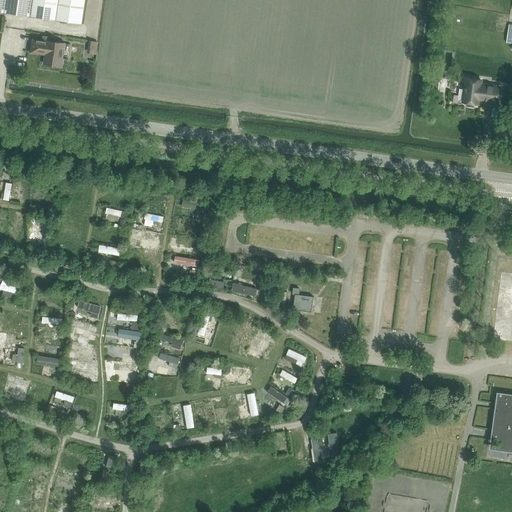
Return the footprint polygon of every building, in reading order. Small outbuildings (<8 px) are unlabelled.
[(0,0),(0,12),(82,24),(85,0),(0,0)] [(44,64),(61,66),(64,43),(54,42),(55,38),(43,36),(42,40),(32,39),(30,52),(45,54),(44,64)] [(95,54),(97,42),(89,41),(87,53),(95,54)] [(479,100),(498,103),(500,87),(481,85),(482,81),(462,78),(460,87),(465,87),(463,102),(478,104),(479,100)] [(9,200),(12,183),(6,182),(4,192),(2,192),(1,199),(9,200)] [(29,201),(32,184),(26,183),(23,200),(29,201)] [(154,190),(148,189),(147,195),(157,197),(156,200),(163,202),(163,199),(167,200),(169,194),(162,192),(163,188),(155,186),(154,190)] [(114,197),(123,199),(124,192),(116,190),(114,197)] [(202,202),(183,199),(182,206),(190,208),(190,210),(195,211),(195,209),(201,210),(201,207),(202,208),(203,204),(202,204),(202,202)] [(128,211),(107,206),(105,213),(107,213),(106,218),(107,218),(107,220),(117,222),(118,219),(120,219),(120,216),(127,218),(128,211)] [(147,212),(146,212),(144,218),(146,218),(145,225),(152,226),(153,224),(160,225),(160,222),(163,222),(164,222),(164,219),(163,219),(164,216),(149,213),(149,212),(147,211),(147,212)] [(205,222),(183,217),(182,224),(203,228),(205,222)] [(63,219),(62,225),(83,227),(83,221),(63,219)] [(25,241),(27,222),(21,221),(20,232),(17,231),(16,236),(19,237),(18,240),(25,241)] [(45,245),(47,224),(40,224),(39,234),(35,233),(34,244),(37,244),(37,245),(45,245)] [(158,234),(137,230),(136,237),(157,241),(158,234)] [(199,241),(177,237),(176,245),(178,245),(178,247),(181,248),(181,246),(198,249),(199,241)] [(120,248),(100,245),(99,252),(119,255),(119,254),(120,255),(121,252),(120,252),(120,248)] [(71,250),(59,246),(56,252),(68,257),(71,250)] [(180,254),(188,255),(189,248),(181,247),(180,254)] [(140,256),(154,258),(155,251),(141,249),(140,256)] [(196,258),(175,255),(174,263),(184,264),(184,267),(189,268),(190,265),(195,266),(195,265),(199,266),(200,259),(196,259),(196,258)] [(263,278),(255,275),(253,282),(261,284),(263,278)] [(511,277),(506,276),(498,336),(511,337),(511,277)] [(224,288),(225,281),(208,278),(206,285),(224,288)] [(16,293),(18,287),(11,285),(11,281),(3,279),(2,283),(1,283),(0,286),(0,288),(4,290),(2,295),(11,297),(12,292),(16,293)] [(258,288),(234,282),(232,290),(256,296),(258,288)] [(65,298),(41,294),(40,301),(53,304),(53,306),(57,306),(57,304),(64,305),(65,298)] [(269,295),(262,294),(261,301),(267,302),(267,303),(270,304),(271,297),(269,296),(269,295)] [(295,294),(293,310),(312,312),(314,297),(295,294)] [(97,317),(101,305),(79,299),(77,307),(92,311),(91,315),(97,317)] [(79,310),(77,317),(84,319),(86,312),(79,310)] [(211,313),(204,311),(198,333),(205,335),(209,320),(211,321),(213,317),(210,316),(211,313)] [(137,321),(138,314),(133,314),(133,313),(126,312),(125,313),(118,313),(118,319),(122,320),(121,321),(124,321),(124,320),(127,320),(127,322),(130,322),(130,320),(137,321)] [(188,317),(171,313),(170,320),(187,324),(188,317)] [(62,325),(63,318),(43,316),(42,323),(53,324),(53,326),(56,326),(56,324),(62,325)] [(6,320),(5,327),(27,331),(28,324),(6,320)] [(95,332),(97,326),(75,320),(74,326),(95,332)] [(141,321),(132,321),(132,329),(141,330),(141,321)] [(247,326),(241,323),(234,342),(240,345),(247,326)] [(256,331),(258,327),(251,324),(251,325),(250,325),(248,328),(250,328),(249,329),(252,330),(251,331),(254,333),(255,331),(256,331)] [(207,331),(214,333),(216,327),(209,325),(207,331)] [(143,331),(119,327),(118,336),(142,340),(143,331)] [(257,352),(266,332),(259,329),(251,349),(257,352)] [(114,341),(115,335),(104,332),(103,338),(114,341)] [(76,341),(78,335),(70,333),(68,340),(76,341)] [(183,338),(161,333),(160,339),(174,342),(173,347),(183,349),(184,345),(181,345),(183,338)] [(61,339),(43,337),(42,345),(60,347),(61,339)] [(92,354),(94,346),(77,342),(72,341),(69,352),(75,353),(76,350),(92,354)] [(142,349),(116,346),(116,352),(141,355),(142,349)] [(23,362),(25,347),(19,347),(18,354),(13,353),(12,361),(23,362)] [(307,356),(289,348),(284,359),(301,366),(303,362),(304,363),(307,356)] [(180,358),(161,353),(159,358),(170,361),(169,366),(177,368),(180,358)] [(59,358),(38,354),(37,362),(51,365),(51,367),(54,367),(54,365),(58,366),(58,364),(60,364),(61,361),(59,361),(59,358)] [(134,371),(134,363),(113,362),(113,370),(134,371)] [(221,375),(222,368),(207,366),(207,373),(215,374),(215,377),(221,378),(221,375)] [(254,371),(231,368),(230,376),(253,379),(254,371)] [(88,380),(90,374),(71,369),(69,375),(88,380)] [(298,378),(283,369),(280,375),(288,379),(286,383),(292,387),(294,383),(295,383),(298,378)] [(172,385),(173,376),(155,376),(155,388),(149,388),(148,396),(164,396),(165,385),(172,385)] [(28,381),(15,377),(13,383),(17,384),(16,387),(21,388),(22,385),(26,387),(28,381)] [(291,399),(271,386),(267,392),(287,405),(291,399)] [(74,396),(57,390),(55,396),(65,400),(63,405),(70,408),(74,396)] [(259,416),(255,392),(247,393),(250,408),(248,409),(248,412),(251,412),(251,416),(253,415),(253,417),(259,416)] [(511,394),(497,393),(495,412),(506,413),(504,431),(510,432),(508,451),(511,451),(511,394)] [(238,418),(235,396),(227,398),(230,419),(238,418)] [(195,427),(191,403),(183,405),(187,428),(195,427)] [(285,407),(280,404),(276,410),(281,413),(285,407)] [(173,428),(170,407),(163,408),(167,429),(173,428)] [(331,410),(335,420),(343,417),(339,407),(331,410)] [(215,422),(213,408),(206,409),(208,418),(205,418),(206,423),(209,423),(209,425),(218,424),(217,421),(215,422)] [(133,421),(128,416),(123,421),(128,426),(133,421)] [(347,432),(353,439),(359,434),(353,427),(347,432)] [(336,433),(328,434),(330,453),(339,452),(336,433)] [(280,452),(281,454),(287,453),(287,451),(289,451),(286,435),(273,436),(275,452),(280,452)] [(317,435),(311,436),(314,458),(320,457),(317,435)] [(37,448),(39,441),(31,439),(29,446),(37,448)] [(257,448),(257,459),(271,459),(271,448),(257,448)] [(48,455),(29,449),(27,455),(46,461),(48,455)] [(237,452),(239,464),(251,463),(249,450),(237,452)] [(83,462),(85,456),(70,453),(68,459),(83,462)] [(216,457),(218,469),(231,466),(229,454),(216,457)] [(199,474),(211,470),(208,459),(196,463),(199,474)] [(301,482),(313,476),(307,465),(295,471),(301,482)] [(190,466),(180,468),(183,478),(192,476),(190,466)] [(110,470),(104,468),(102,477),(107,479),(110,470)] [(41,481),(43,473),(25,469),(23,476),(41,481)] [(164,489),(177,482),(171,471),(158,478),(164,489)] [(84,481),(63,474),(60,481),(81,488),(84,481)] [(71,496),(74,488),(68,486),(66,494),(71,496)] [(37,500),(39,492),(19,487),(17,495),(37,500)] [(82,492),(76,490),(75,496),(83,498),(86,489),(83,488),(82,492)] [(115,500),(116,493),(95,492),(95,499),(105,500),(105,502),(112,503),(112,500),(115,500)] [(258,492),(247,497),(252,508),(264,503),(258,492)] [(162,507),(165,496),(155,493),(152,504),(162,507)] [(74,506),(76,500),(56,494),(55,501),(74,506)] [(322,510),(330,506),(326,499),(318,503),(322,510)] [(228,511),(243,511),(245,511),(240,500),(226,505),(228,511)]
